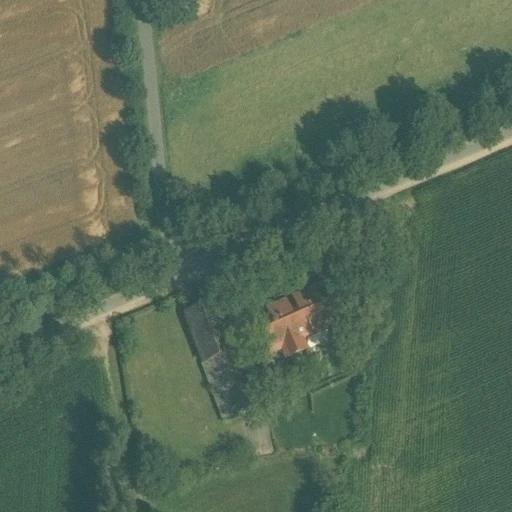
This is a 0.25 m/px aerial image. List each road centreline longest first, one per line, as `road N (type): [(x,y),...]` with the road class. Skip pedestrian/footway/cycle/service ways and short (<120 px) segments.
road 1 (residential): [(511,120),(158,268)]
road 2 (residential): [(158,268),(130,0)]
road 3 (residential): [(158,268),(0,337)]
